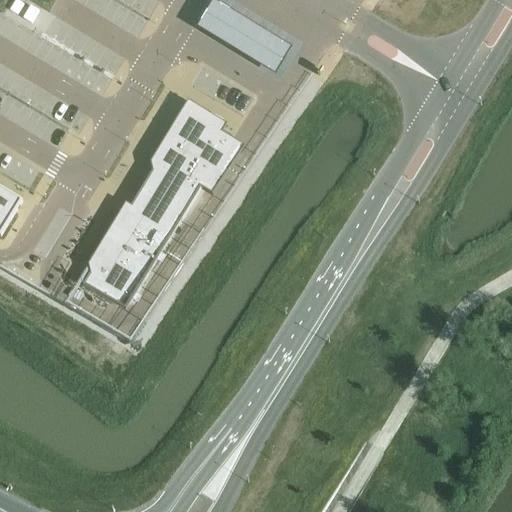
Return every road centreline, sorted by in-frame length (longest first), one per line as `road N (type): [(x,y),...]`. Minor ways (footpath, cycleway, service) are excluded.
road 1 (tertiary): [(389,206),(245,439)]
road 2 (tertiary): [(495,0),(394,167),(389,206)]
road 3 (tertiary): [(389,206),(420,181),(511,29)]
